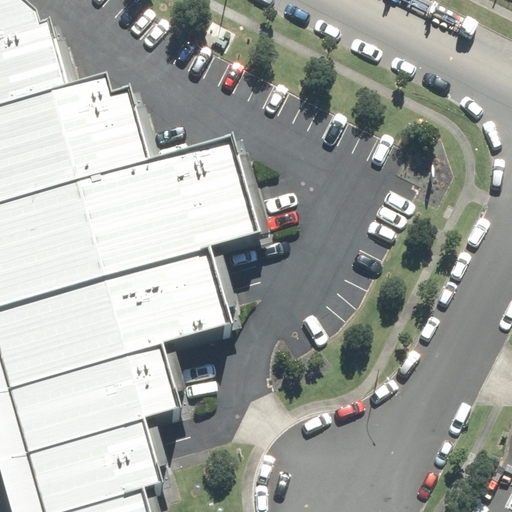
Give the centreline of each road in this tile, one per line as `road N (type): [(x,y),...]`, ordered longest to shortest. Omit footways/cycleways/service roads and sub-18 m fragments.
road 1 (unclassified): [(341,496),(371,491),(392,474),(511,242)]
road 2 (unclassified): [(343,0),(511,85)]
